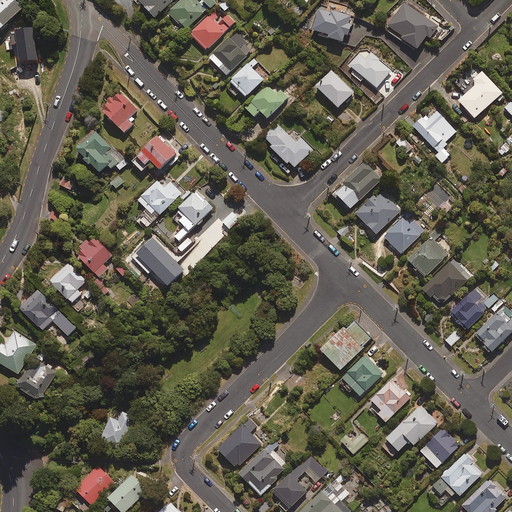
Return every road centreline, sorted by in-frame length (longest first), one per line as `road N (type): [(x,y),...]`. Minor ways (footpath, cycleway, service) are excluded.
road 1 (residential): [(228,511),(185,469),(182,449),(349,278)]
road 2 (unclassified): [(291,216),(81,10)]
road 3 (tertiary): [(81,10),(74,63),(0,265)]
road 4 (residential): [(477,26),(291,216)]
road 5 (unclassified): [(468,397),(349,278)]
